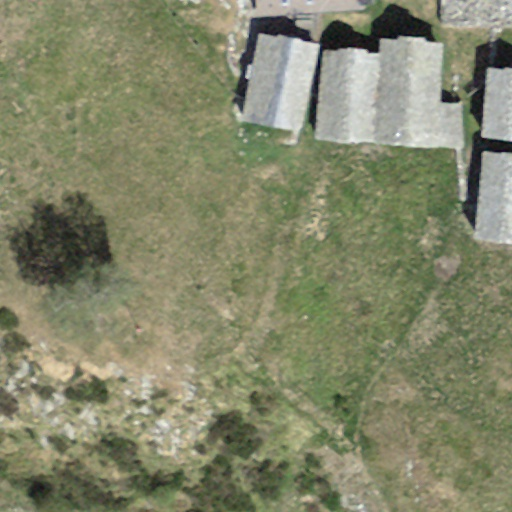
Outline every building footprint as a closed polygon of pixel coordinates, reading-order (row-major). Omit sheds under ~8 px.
[(364,9),(363,0),(258,0),(260,18),(364,9)] [(299,131),(316,47),(255,35),(238,119),(299,131)] [(380,53),(374,145),(458,151),(461,108),(441,107),(445,42),(381,38),(380,53)] [(380,53),(322,49),(316,141),(374,145),(380,53)] [(511,71),(485,69),(479,137),(511,140),(511,71)] [(511,243),(511,156),(479,154),(473,241),(511,243)]
